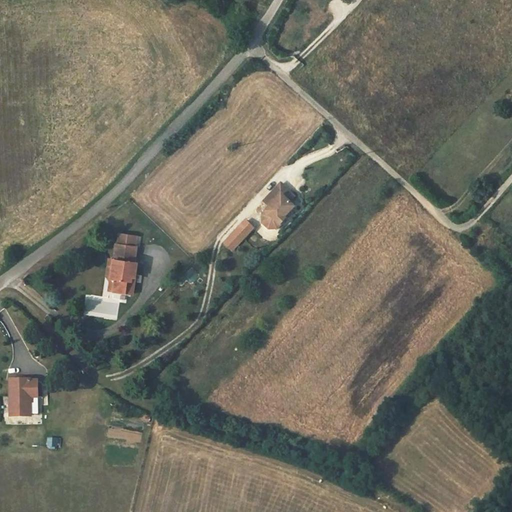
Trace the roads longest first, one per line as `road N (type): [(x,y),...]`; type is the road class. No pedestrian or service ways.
road 1 (track): [(0,291),(129,400),(209,429),(272,440),(406,511)]
road 2 (residential): [(250,44),(456,229),(511,177)]
road 3 (unclassified): [(0,282),(94,211),(250,44)]
